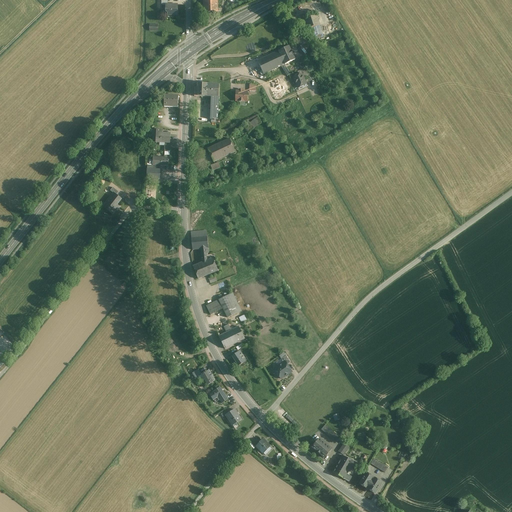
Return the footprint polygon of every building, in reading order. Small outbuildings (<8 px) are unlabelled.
[(217,0),(203,0),(204,13),(218,13),(217,0)] [(168,5),(166,5),(166,8),(168,10),(168,15),(176,15),(176,8),(177,8),(177,5),(168,5)] [(316,16),(305,20),(308,29),(319,25),(316,16)] [(324,37),(319,25),(308,29),(311,38),(314,40),(324,37)] [(291,52),(289,47),(279,51),(281,55),(285,65),(288,64),(295,60),(293,55),(291,52)] [(279,51),(257,61),(259,65),(281,55),(279,51)] [(281,55),(259,65),(264,75),(281,67),(285,65),(281,55)] [(285,65),(281,67),(286,74),(292,70),(288,64),(285,65)] [(301,74),(293,77),(298,88),(306,84),(301,74)] [(285,81),(279,84),(283,91),(289,89),(285,81)] [(219,84),(207,84),(202,84),(201,97),(212,97),(211,120),(216,120),(218,120),(219,84)] [(279,84),(270,88),(273,96),(283,91),(279,84)] [(283,91),(273,96),(275,100),(291,93),(289,89),(283,91)] [(247,92),(236,91),(236,96),(235,97),(235,98),(236,99),(236,100),(239,100),(239,101),(244,101),(244,100),(247,100),(247,92)] [(179,96),(164,95),(164,106),(177,107),(178,107),(179,96)] [(258,118),(244,127),(248,132),(261,123),(258,118)] [(163,134),(157,133),(156,142),(170,143),(171,134),(163,134)] [(229,139),(221,143),(227,156),(236,152),(229,139)] [(221,143),(207,149),(214,162),(227,156),(221,143)] [(153,169),(147,169),(146,183),(159,183),(160,170),(159,170),(153,169)] [(116,195),(114,193),(104,205),(108,207),(106,209),(112,214),(116,210),(114,208),(121,199),(116,195)] [(207,236),(191,238),(192,239),(193,250),(201,249),(206,249),(209,249),(207,236)] [(207,260),(205,261),(211,274),(218,271),(213,258),(207,260)] [(202,262),(193,266),(198,279),(211,274),(205,261),(202,262)] [(232,293),(219,300),(223,309),(228,318),(241,311),(232,293)] [(219,300),(206,306),(210,315),(223,309),(219,300)] [(239,327),(231,330),(237,342),(245,339),(239,327)] [(227,333),(219,337),(225,349),(237,342),(231,330),(227,333)] [(246,361),(240,351),(235,354),(235,355),(232,357),(239,366),(246,361)] [(285,355),(281,358),(284,363),(285,362),(287,364),(290,362),(285,355)] [(284,363),(274,369),(275,369),(274,371),(276,373),(277,373),(281,379),(285,376),(286,377),(288,375),(288,374),(292,372),(289,368),(290,367),(288,367),(287,364),(285,362),(284,363)] [(209,371),(202,375),(208,385),(215,381),(209,371)] [(228,400),(220,388),(214,391),(214,392),(210,395),(213,401),(219,397),(221,399),(220,400),(222,404),(228,400)] [(228,414),(225,415),(226,416),(232,426),(241,420),(234,410),(228,414)] [(339,437),(325,425),(321,430),(335,442),(339,437)] [(332,449),(319,439),(312,447),(312,448),(313,447),(317,451),(317,452),(318,452),(319,453),(319,454),(320,453),(324,457),(324,458),(332,449)] [(263,440),(256,446),(263,453),(270,447),(263,440)] [(342,446),(339,451),(338,451),(344,455),(347,450),(342,446)] [(348,459),(343,456),(333,472),(338,476),(343,468),(348,459)] [(358,464),(348,459),(343,468),(349,471),(350,469),(354,471),(358,464)] [(388,468),(374,459),(371,464),(385,473),(388,468)] [(343,468),(338,476),(344,479),(347,475),(349,471),(343,468)] [(370,475),(366,473),(360,483),(363,485),(363,486),(371,491),(372,490),(375,493),(382,482),(377,480),(377,481),(370,476),(370,475)]
